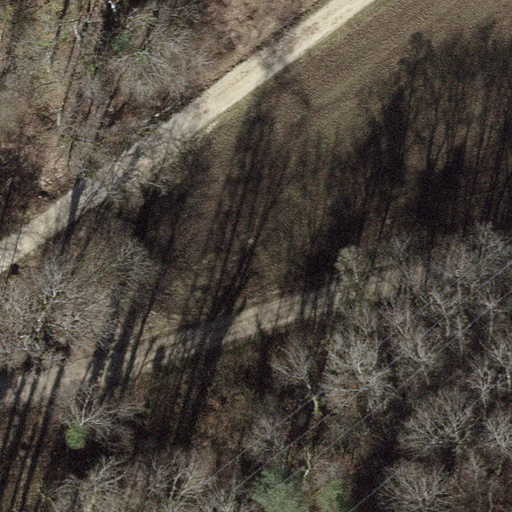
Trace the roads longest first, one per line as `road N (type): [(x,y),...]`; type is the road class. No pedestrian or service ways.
road 1 (track): [(0,391),(81,377),(418,286),(511,270)]
road 2 (track): [(343,0),(0,256)]
